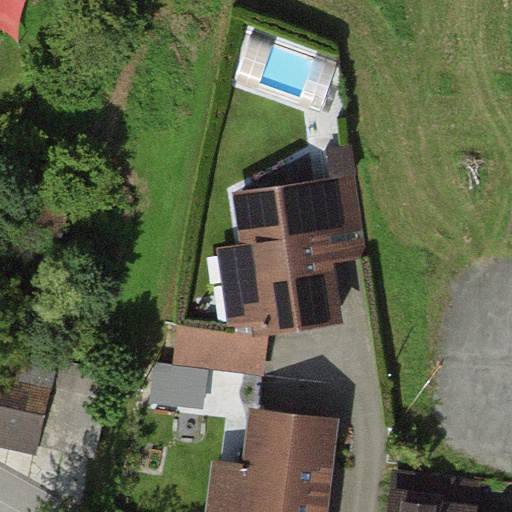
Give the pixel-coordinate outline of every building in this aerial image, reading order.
[(244,196),(264,330),(338,320),(329,260),(365,255),(354,180),(244,196)] [(70,213),(41,204),(34,228),(63,236),(70,213)] [(265,335),(188,325),(183,364),(260,374),(265,335)] [(0,438),(96,459),(114,376),(52,363),(57,340),(0,327),(0,438)] [(334,511),(344,427),(260,417),(254,466),(226,463),(220,511),(334,511)] [(400,480),(395,511),(508,511),(510,494),(400,480)]
